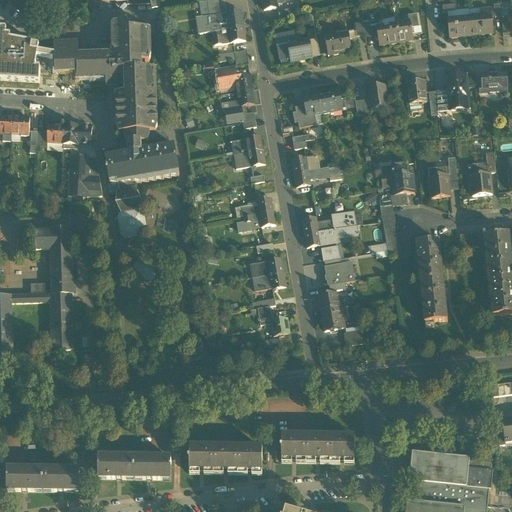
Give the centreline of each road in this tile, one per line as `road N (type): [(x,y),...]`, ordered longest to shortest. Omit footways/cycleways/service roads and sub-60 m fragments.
road 1 (secondary): [(0,421),(317,381)]
road 2 (residential): [(266,86),(317,381)]
road 3 (residential): [(382,485),(108,511)]
road 4 (residential): [(511,55),(266,86)]
road 5 (residential): [(0,99),(98,111),(99,146)]
road 6 (secondary): [(378,376),(511,363)]
